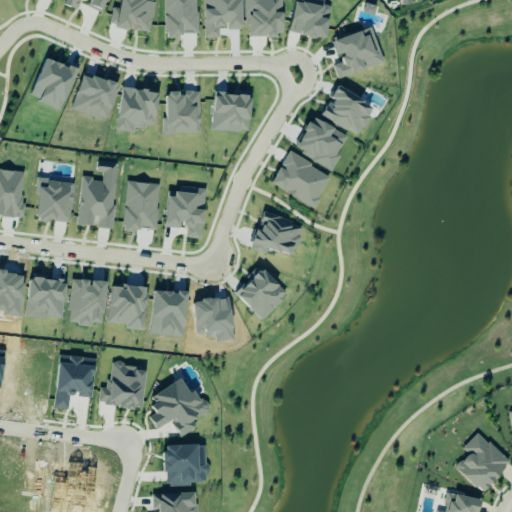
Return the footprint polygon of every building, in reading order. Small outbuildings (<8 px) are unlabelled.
[(104,0),(65,0),(63,7),(76,11),(79,0),(81,0),(87,2),(86,6),(101,11),(104,0)] [(195,32),(194,0),(162,0),(163,38),(180,38),(180,32),(195,32)] [(201,0),(201,39),(215,38),(215,28),(239,28),(238,0),(201,0)] [(244,0),(245,36),(281,36),(280,0),(244,0)] [(336,79),(381,63),(369,28),(332,41),(337,55),(339,55),(342,62),(331,66),(336,79)] [(372,107),(334,88),(329,98),(330,98),(320,117),(357,136),(372,107)] [(197,92),(162,93),(163,134),(197,134),(197,92)] [(329,177),(286,153),(268,185),(311,209),(329,177)] [(109,229),(114,182),(79,179),(75,226),(109,229)] [(71,182),(35,180),(32,221),(68,223),(71,182)] [(203,190),(193,189),(192,195),(167,192),(163,228),(177,229),(177,226),(185,226),(183,238),(198,239),(203,190)] [(294,254),(297,221),(259,218),(258,230),(251,230),(249,252),(264,253),(264,252),(294,254)] [(103,283),(87,281),(69,280),(65,323),(98,327),(103,283)] [(105,323),(125,325),(124,330),(140,331),(144,288),(121,286),(121,288),(108,287),(105,323)] [(143,369),(108,365),(106,390),(97,389),(95,405),(139,410),(143,369)] [(154,430),(169,421),(179,437),(194,428),(190,422),(206,412),(193,390),(186,394),(178,380),(146,399),(155,413),(147,418),(154,430)] [(508,464),(476,433),(460,449),(466,455),(452,469),(479,494),(508,464)] [(203,445),(162,446),(163,486),(203,485),(203,445)] [(149,495),(150,511),(157,511),(156,511),(194,511),(193,493),(149,495)] [(438,511),(435,511),(434,511),(475,511),(477,500),(446,494),(441,511),(438,511)]
